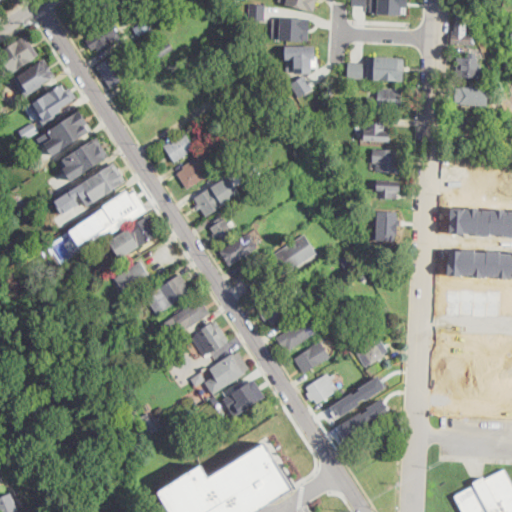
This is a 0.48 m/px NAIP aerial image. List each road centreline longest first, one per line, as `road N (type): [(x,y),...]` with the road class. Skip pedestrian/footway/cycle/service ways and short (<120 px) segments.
road 1 (residential): [(368,511),(35,0)]
road 2 (residential): [(412,511),(437,0)]
